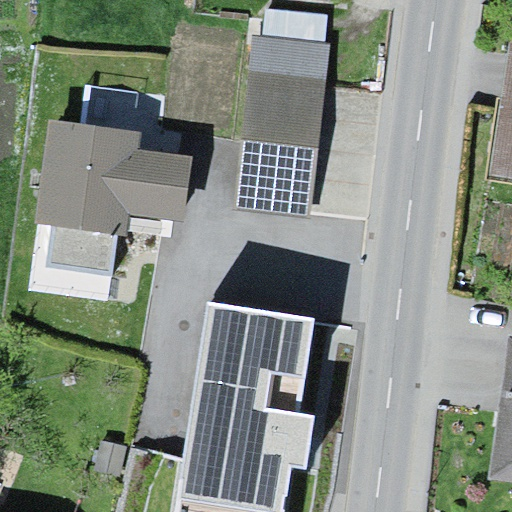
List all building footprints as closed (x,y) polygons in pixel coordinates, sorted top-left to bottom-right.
[(256,41),(240,204),(306,211),(322,48),(256,41)] [(511,74),(498,171),(511,173),(511,74)] [(137,133),(142,94),(98,88),(93,127),(137,133)] [(135,136),(53,124),(40,219),(121,231),(124,208),(177,215),(184,162),(132,154),(135,136)] [(312,321),(210,307),(180,511),(286,511),(293,465),(305,466),(312,418),(299,416),(312,321)] [(511,362),(496,471),(511,473),(511,362)]
